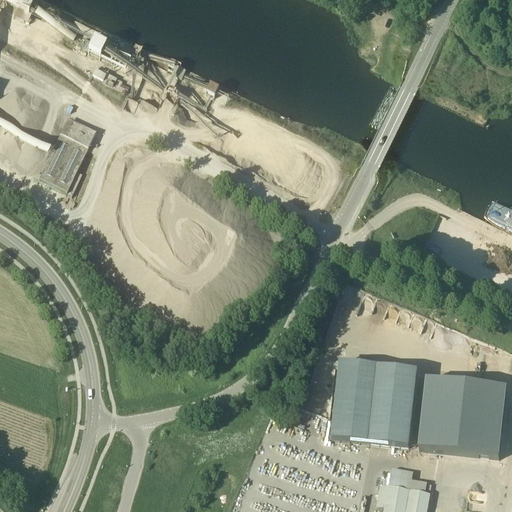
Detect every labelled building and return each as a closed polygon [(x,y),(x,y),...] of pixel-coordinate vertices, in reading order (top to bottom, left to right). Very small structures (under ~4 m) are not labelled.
[(30,15),(33,8),(21,2),(18,9),(30,15)] [(94,44),(89,57),(102,61),(107,48),(94,44)] [(107,76),(106,78),(103,83),(102,84),(118,92),(121,85),(121,86),(123,84),(107,76)] [(210,88),(206,96),(214,100),(218,91),(210,88)] [(133,115),(137,106),(128,101),(124,110),(133,115)] [(39,183),(67,196),(96,135),(68,122),(39,183)] [(418,368),(334,360),(327,438),(410,446),(418,368)] [(436,394),(436,408),(448,408),(449,394),(436,394)] [(490,460),(495,419),(418,411),(414,452),(490,460)] [(429,497),(430,493),(431,487),(426,486),(424,496),(408,493),(412,475),(391,470),(388,489),(379,488),(376,508),(383,510),(382,511),(425,511),(429,497)]
